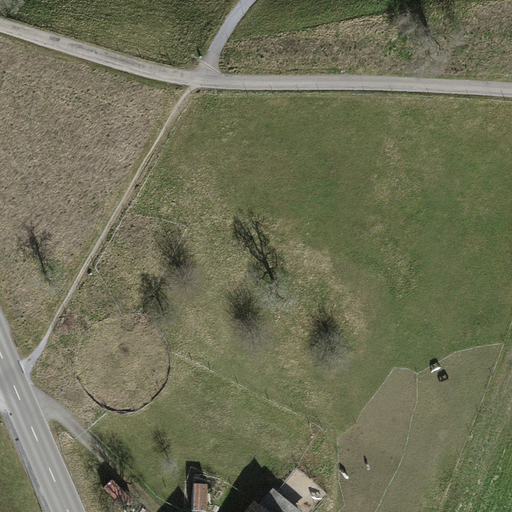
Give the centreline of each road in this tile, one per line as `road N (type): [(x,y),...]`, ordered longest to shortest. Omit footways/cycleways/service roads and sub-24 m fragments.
road 1 (unclassified): [(0,25),(195,78),(511,87)]
road 2 (secondary): [(11,383),(68,511)]
